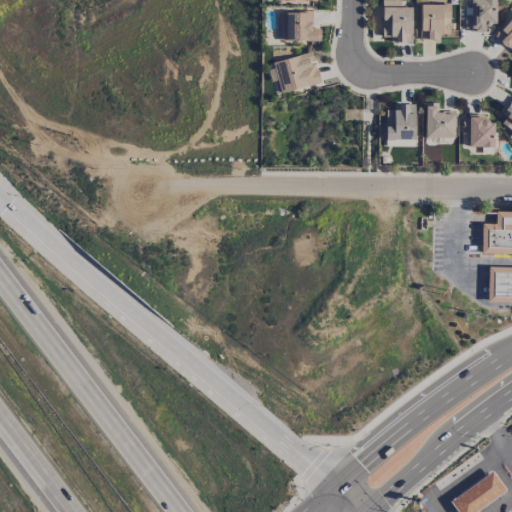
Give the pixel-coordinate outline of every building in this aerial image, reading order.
[(381,0),(381,36),(389,37),(389,42),(410,42),(411,7),(400,7),(399,0),(381,0)] [(495,0),(469,0),(469,8),(464,8),(464,31),(484,31),(484,24),(495,24),(495,0)] [(448,4),(418,5),(419,40),(437,40),(436,34),(449,34),(448,4)] [(278,40),(319,41),(319,28),(311,28),(311,13),(278,12),(278,40)] [(511,14),(494,38),(511,51),(511,14)] [(319,84),(312,52),(268,63),(272,82),(278,81),(281,93),(319,84)] [(511,131),(511,98),(497,123),(511,131)] [(424,139),(454,138),(453,112),(437,112),(436,103),(424,103),(424,139)] [(414,142),(414,104),(392,105),(392,110),(384,110),(385,143),(414,142)] [(467,147),(492,148),(493,119),(462,118),(462,132),(468,132),(467,147)] [(480,253),(511,253),(511,211),(494,211),(494,217),(494,220),(494,223),(480,223),(480,253)] [(486,266),(511,266),(511,301),(486,301),(486,271),(486,266)] [(456,511),(450,502),(491,473),(505,493),(476,511),(456,511)]
